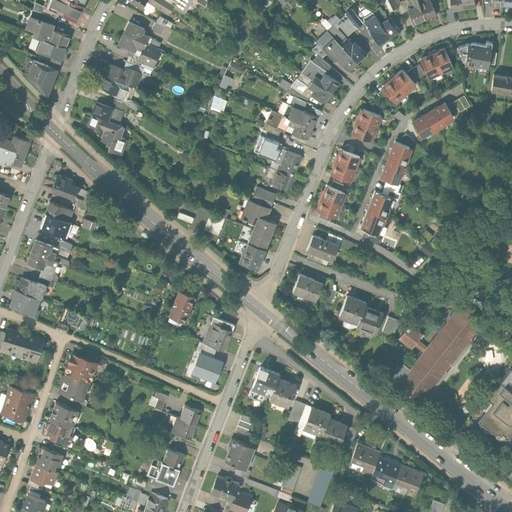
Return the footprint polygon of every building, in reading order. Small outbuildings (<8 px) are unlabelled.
[(47,10),(51,0),(47,0),(44,7),(37,3),(34,10),(57,20),(59,15),(47,10)] [(85,8),(70,0),(51,0),(47,10),(59,15),(61,17),(78,24),(85,8)] [(131,0),(128,5),(140,12),(146,2),(168,15),(174,5),(165,0),(131,0)] [(191,0),(175,0),(176,0),(174,4),(185,11),(191,0)] [(391,0),(376,0),(381,7),(385,14),(396,8),(394,6),(391,0)] [(407,0),(408,3),(411,9),(408,10),(414,26),(426,21),(417,0),(407,0)] [(417,0),(426,21),(436,17),(430,1),(428,1),(427,0),(417,0)] [(449,0),(452,13),(463,11),(461,0),(449,0)] [(461,0),(463,11),(475,8),(473,0),(461,0)] [(381,7),(373,12),(388,39),(399,33),(391,17),(387,19),(386,17),(385,14),(381,7)] [(351,9),(344,14),(345,15),(356,29),(362,23),(351,9)] [(55,25),(57,20),(34,10),(31,17),(55,25)] [(373,12),(361,18),(366,25),(374,40),(376,39),(379,44),(388,39),(373,12)] [(320,22),(328,29),(334,24),(345,37),(356,29),(345,15),(335,23),(327,16),(320,22)] [(159,16),(152,30),(165,37),(173,24),(159,16)] [(34,38),(68,50),(72,38),(57,33),(54,32),(57,26),(55,25),(31,17),(26,30),(35,33),(34,38)] [(255,25),(245,18),(240,25),(250,32),(255,25)] [(121,35),(157,50),(161,42),(146,36),(142,34),(144,29),(127,22),(121,35)] [(328,29),(326,31),(358,65),(367,55),(354,41),(351,43),(347,39),(345,37),(334,24),(328,29)] [(248,32),(239,26),(233,35),(238,39),(242,41),(248,32)] [(326,31),(315,42),(317,44),(327,54),(333,60),(335,58),(336,60),(349,73),(358,65),(326,31)] [(121,35),(117,44),(135,51),(139,53),(136,60),(153,67),(159,51),(157,50),(121,35)] [(68,50),(34,38),(30,49),(36,51),(35,52),(63,62),(68,50)] [(479,43),(469,41),(458,47),(465,62),(476,65),(479,43)] [(492,42),(486,41),(486,44),(479,43),(476,65),(488,67),(492,42)] [(317,44),(311,50),(318,55),(322,58),(327,54),(317,44)] [(465,62),(458,47),(452,49),(459,64),(465,62)] [(436,51),(432,53),(441,74),(453,69),(444,48),(436,51)] [(428,55),(420,59),(429,80),(441,74),(432,53),(428,55)] [(318,55),(312,62),(327,72),(331,66),(322,58),(318,55)] [(309,60),(301,72),(332,94),(339,83),(328,76),(326,74),(327,72),(312,62),(309,60)] [(35,61),(29,77),(49,100),(53,90),(60,71),(35,61)] [(242,72),(245,66),(235,61),(232,68),(242,72)] [(109,64),(105,76),(136,87),(141,72),(125,66),(123,70),(121,69),(109,64)] [(409,71),(414,81),(425,75),(419,65),(409,71)] [(395,75),(392,78),(406,95),(416,86),(402,70),(395,75)] [(301,72),(297,79),(307,85),(312,89),(310,93),(313,95),(326,103),(332,94),(301,72)] [(289,87),(286,92),(293,96),(306,102),(310,93),(312,89),(307,85),(303,91),(293,84),(297,79),(290,74),(283,83),(289,87)] [(136,87),(105,76),(100,88),(117,95),(131,100),(136,87)] [(234,81),(223,76),(219,85),(230,90),(234,81)] [(511,79),(508,78),(493,76),(490,94),(511,96),(511,79)] [(388,81),(381,87),(395,104),(406,95),(392,78),(388,81)] [(464,94),(459,97),(465,108),(470,105),(464,94)] [(293,96),(289,105),(302,111),(306,102),(293,96)] [(226,101),(215,97),(212,107),(222,111),(226,101)] [(95,102),(90,114),(107,121),(112,108),(109,107),(95,102)] [(201,104),(196,102),(193,108),(199,111),(201,104)] [(436,108),(428,112),(438,129),(454,120),(445,103),(436,108)] [(287,104),(282,116),(312,129),(317,117),(305,112),(302,111),(289,105),(287,104)] [(358,116),(356,120),(378,128),(382,116),(361,108),(358,116)] [(270,111),(265,123),(280,129),(284,131),(286,126),(292,129),(289,133),(307,141),(312,129),(282,116),(270,111)] [(420,117),(411,122),(422,139),(438,129),(428,112),(420,117)] [(90,114),(86,124),(103,130),(100,141),(108,143),(107,146),(106,150),(121,155),(126,137),(120,136),(123,127),(122,125),(107,121),(90,114)] [(355,124),(352,132),(373,141),(378,128),(356,120),(355,124)] [(278,135),(280,129),(265,123),(262,128),(266,130),(278,135)] [(253,126),(247,124),(245,130),(251,133),(253,126)] [(405,133),(402,138),(410,145),(414,141),(405,133)] [(276,159),(280,149),(275,147),(278,141),(260,134),(254,150),(276,159)] [(0,146),(27,156),(32,143),(15,136),(13,141),(0,135),(0,146)] [(390,150),(387,160),(406,167),(413,148),(394,142),(390,150)] [(23,168),(27,156),(0,146),(0,166),(4,168),(5,166),(7,162),(23,168)] [(336,157),(335,161),(356,169),(361,157),(355,154),(348,152),(340,148),(336,157)] [(276,159),(272,168),(293,176),(301,157),(281,150),(280,149),(276,159)] [(190,158),(182,153),(178,159),(185,165),(190,158)] [(384,168),(381,177),(400,183),(406,167),(387,160),(384,168)] [(333,165),(330,173),(335,175),(347,180),(351,182),(356,169),(335,161),(333,165)] [(277,187),(288,191),(293,176),(272,168),(269,167),(266,176),(273,179),(271,185),(277,187)] [(347,180),(335,175),(333,181),(343,184),(345,185),(347,180)] [(53,192),(77,202),(78,199),(85,202),(87,197),(89,193),(72,185),(74,182),(70,180),(60,176),(56,187),(53,192)] [(341,190),(343,184),(333,181),(330,186),(341,190)] [(386,181),(381,194),(392,199),(397,200),(400,194),(397,193),(400,186),(386,181)] [(179,184),(175,182),(173,185),(171,184),(169,188),(176,193),(179,184)] [(321,196),(342,205),(346,193),(341,190),(330,186),(325,184),(322,192),(321,196)] [(255,187),(252,197),(272,204),(276,195),(255,187)] [(0,191),(1,189),(0,188),(0,206),(6,209),(10,197),(4,195),(0,193),(0,191)] [(366,208),(386,215),(392,199),(381,194),(373,191),(369,200),(366,208)] [(342,205),(321,196),(319,201),(315,209),(320,211),(331,215),(337,218),(342,205)] [(96,201),(87,197),(85,202),(78,199),(77,202),(75,206),(87,211),(96,201)] [(252,197),(250,201),(270,209),(272,204),(252,197)] [(253,226),(252,230),(269,236),(275,223),(266,220),(269,213),(270,209),(250,201),(245,200),(238,220),(253,226)] [(50,202),(46,214),(70,223),(72,218),(75,210),(74,210),(71,209),(50,202)] [(87,211),(75,206),(74,210),(75,210),(72,218),(84,222),(85,219),(87,211)] [(218,207),(209,231),(219,235),(228,211),(218,207)] [(386,215),(366,208),(363,217),(360,226),(379,233),(386,215)] [(193,222),(195,217),(181,211),(179,217),(193,222)] [(331,215),(320,211),(318,216),(329,221),(331,215)] [(70,223),(46,214),(42,225),(56,230),(58,231),(61,225),(73,229),(75,224),(70,223)] [(458,224),(451,218),(446,224),(453,230),(458,224)] [(97,224),(85,219),(84,222),(82,227),(94,232),(97,224)] [(252,230),(244,250),(242,249),(237,265),(256,272),(264,252),(265,250),(269,236),(252,230)] [(431,235),(426,230),(421,235),(427,240),(431,235)] [(379,246),(381,241),(365,233),(363,237),(379,246)] [(325,240),(311,235),(307,248),(306,251),(305,253),(308,254),(306,260),(324,267),(326,262),(332,264),(339,245),(325,240)] [(36,239),(31,253),(58,263),(69,267),(71,262),(55,256),(58,249),(59,248),(54,246),(36,239)] [(354,245),(342,239),(339,244),(352,250),(354,245)] [(61,241),(59,248),(58,249),(69,253),(72,245),(61,241)] [(434,250),(425,242),(419,250),(428,257),(434,250)] [(31,253),(27,263),(40,268),(43,269),(54,273),(55,272),(58,263),(31,253)] [(54,273),(43,269),(41,275),(57,281),(59,278),(55,272),(54,273)] [(294,281),(290,290),(313,299),(320,280),(314,278),(298,272),(294,281)] [(316,272),(314,278),(320,280),(325,282),(327,277),(316,272)] [(18,286),(17,291),(43,300),(48,287),(21,277),(18,286)] [(163,286),(157,284),(154,292),(160,294),(163,286)] [(335,289),(330,287),(325,299),(331,301),(335,289)] [(43,300),(17,291),(14,295),(12,301),(39,311),(43,300)] [(181,292),(171,318),(187,325),(197,298),(185,293),(181,292)] [(338,317),(357,324),(364,305),(365,302),(352,297),(346,295),(338,317)] [(452,313),(427,345),(419,339),(423,334),(410,323),(399,337),(412,348),(415,344),(423,350),(412,365),(404,359),(391,376),(416,397),(420,400),(481,322),(459,304),(452,313)] [(378,310),(364,305),(357,324),(356,328),(374,335),(383,312),(378,310)] [(152,309),(145,306),(143,311),(150,314),(152,309)] [(80,314),(72,311),(68,323),(76,326),(80,314)] [(387,317),(382,331),(393,335),(398,321),(387,317)] [(212,321),(204,343),(215,347),(226,351),(232,336),(235,330),(212,321)] [(6,329),(0,347),(0,348),(18,354),(27,328),(17,325),(8,322),(6,329)] [(27,328),(18,354),(37,360),(41,347),(45,334),(36,331),(27,328)] [(215,347),(204,343),(201,351),(211,355),(215,347)] [(41,347),(37,360),(43,362),(47,349),(41,347)] [(69,359),(65,370),(91,379),(95,367),(101,370),(104,368),(107,361),(106,358),(99,355),(98,359),(89,356),(72,350),(69,359)] [(214,377),(221,359),(211,355),(201,351),(193,368),(214,377)] [(511,357),(508,363),(510,367),(496,385),(494,384),(490,389),(489,389),(471,413),(472,416),(475,416),(478,418),(479,422),(483,422),(487,425),(488,428),(491,427),(494,430),(496,430),(497,430),(500,433),(502,431),(503,432),(504,436),(507,435),(508,436),(511,430),(511,463),(507,470),(511,473),(511,357)] [(268,367),(260,364),(249,395),(262,400),(265,392),(272,395),(279,375),(280,372),(268,367)] [(62,379),(59,388),(70,392),(84,398),(91,379),(65,370),(62,379)] [(292,380),(279,375),(272,395),(270,399),(289,406),(297,382),(292,380)] [(10,379),(8,384),(21,388),(22,382),(10,379)] [(8,384),(0,409),(0,411),(25,420),(28,408),(33,392),(21,388),(8,384)] [(168,395),(157,391),(155,396),(160,398),(166,400),(168,395)] [(84,398),(70,392),(66,403),(79,408),(83,410),(87,399),(84,398)] [(157,406),(163,408),(166,400),(160,398),(157,406)] [(56,399),(50,415),(73,424),(79,408),(66,403),(64,402),(56,399)] [(295,399),(287,417),(299,422),(306,403),(295,399)] [(185,403),(180,415),(196,421),(201,409),(192,405),(185,403)] [(317,407),(309,404),(301,426),(321,433),(328,415),(329,411),(317,407)] [(177,413),(171,430),(179,433),(190,437),(196,421),(180,415),(177,413)] [(242,413),(236,430),(247,434),(253,417),(242,413)] [(48,426),(46,430),(52,433),(52,435),(56,437),(69,442),(71,443),(74,434),(69,432),(73,424),(50,415),(50,416),(52,417),(51,419),(49,419),(46,424),(48,425),(48,426)] [(341,420),(328,415),(321,433),(319,437),(338,445),(341,435),(345,424),(346,422),(341,420)] [(153,429),(164,434),(168,435),(170,429),(155,423),(153,429)] [(259,423),(255,434),(262,437),(267,425),(259,423)] [(350,426),(345,424),(341,435),(346,437),(350,426)] [(151,429),(143,426),(141,432),(149,434),(151,429)] [(350,426),(346,437),(353,439),(356,427),(350,426)] [(162,439),(164,434),(153,429),(151,435),(162,439)] [(0,435),(0,463),(3,464),(11,440),(2,437),(0,435)] [(69,442),(56,437),(54,443),(65,447),(67,448),(69,442)] [(229,446),(224,460),(237,464),(244,467),(252,445),(231,437),(229,444),(229,446)] [(115,442),(107,439),(104,447),(112,450),(115,442)] [(356,441),(349,460),(363,465),(360,472),(370,475),(371,472),(378,454),(380,450),(373,448),(356,441)] [(63,453),(65,447),(54,443),(52,449),(63,453)] [(42,445),(36,462),(57,469),(63,453),(52,449),(45,447),(42,445)] [(163,459),(180,465),(186,451),(176,447),(169,445),(163,459)] [(394,461),(378,454),(371,472),(384,477),(381,484),(391,488),(401,463),(394,461)] [(252,478),(268,481),(273,457),(262,455),(260,463),(264,464),(263,472),(258,471),(257,476),(253,475),(252,478)] [(158,462),(152,459),(147,472),(156,476),(163,459),(160,458),(158,462)] [(163,459),(156,476),(165,479),(174,482),(180,465),(163,459)] [(33,469),(30,477),(40,481),(44,482),(45,479),(53,482),(57,469),(36,462),(33,469)] [(290,494),(292,495),(301,467),(290,463),(280,491),(290,494)] [(335,469),(321,463),(306,501),(320,506),(335,469)] [(417,469),(401,463),(391,488),(414,497),(423,472),(417,469)] [(244,467),(237,464),(234,472),(247,477),(250,469),(244,467)] [(216,474),(209,492),(231,501),(234,493),(238,483),(226,479),(216,474)] [(145,487),(147,480),(134,475),(132,482),(145,487)] [(40,481),(30,477),(28,483),(38,486),(40,481)] [(136,489),(132,498),(145,503),(149,494),(136,489)] [(290,494),(280,491),(279,490),(277,496),(288,500),(290,494)] [(148,503),(165,510),(170,497),(160,493),(153,491),(148,503)] [(24,502),(23,506),(37,511),(43,511),(48,500),(28,492),(24,502)] [(231,501),(227,510),(232,511),(243,511),(248,499),(234,493),(231,501)] [(138,501),(123,495),(119,506),(129,510),(130,506),(135,508),(138,501)] [(335,498),(329,511),(356,511),(357,511),(358,507),(351,505),(335,498)] [(231,501),(226,499),(222,510),(227,511),(232,511),(227,510),(231,501)] [(276,499),(270,511),(301,511),(302,509),(276,499)] [(434,500),(428,511),(441,511),(445,505),(434,500)] [(163,511),(165,510),(148,503),(146,510),(138,507),(136,511),(163,511)]
